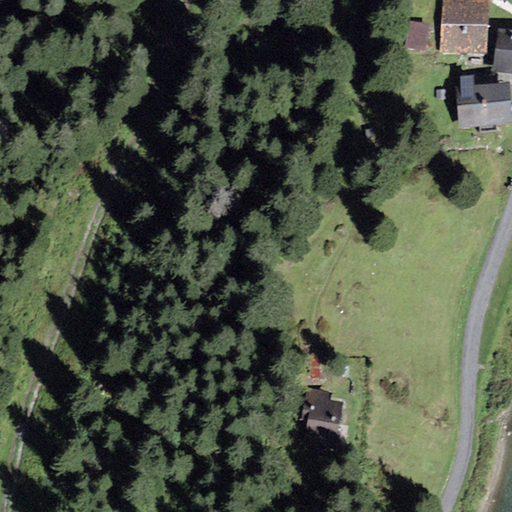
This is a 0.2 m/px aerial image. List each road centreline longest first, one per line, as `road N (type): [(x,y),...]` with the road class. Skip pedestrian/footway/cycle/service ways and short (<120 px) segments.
road 1 (track): [(7,511),(25,413),(97,209),(144,126),(181,0)]
road 2 (track): [(511,209),(468,346),(465,429),(444,511)]
